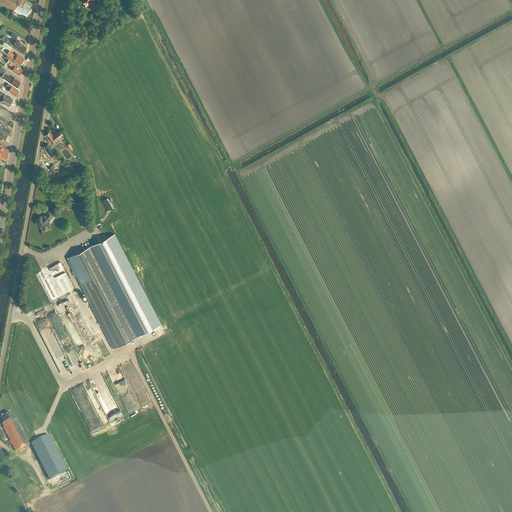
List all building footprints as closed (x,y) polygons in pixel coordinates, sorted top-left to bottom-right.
[(30,7),(32,3),(26,0),(0,0),(0,2),(21,14),(21,13),(27,16),(31,8),(30,7)] [(22,52),(26,47),(23,44),(19,41),(18,43),(15,41),(13,45),(15,47),(22,52)] [(12,47),(5,42),(2,45),(10,50),(12,47)] [(14,59),(20,64),(21,63),(22,62),(22,61),(24,59),(17,54),(16,56),(9,51),(7,54),(14,59)] [(11,70),(18,75),(22,69),(15,65),(16,64),(9,59),(6,63),(13,68),(11,70)] [(0,75),(17,87),(20,82),(13,77),(13,78),(4,72),(6,70),(1,66),(0,67),(0,75)] [(11,93),(15,95),(18,91),(11,86),(8,84),(6,87),(9,89),(8,91),(11,93)] [(9,106),(13,99),(2,93),(0,95),(0,101),(3,104),(3,103),(9,106)] [(5,126),(1,123),(0,124),(0,129),(7,134),(7,133),(8,133),(9,132),(9,131),(9,130),(4,127),(5,126)] [(59,130),(53,135),(49,131),(45,135),(48,139),(51,144),(57,140),(56,140),(63,135),(59,130)] [(0,151),(6,155),(8,150),(3,147),(3,146),(0,144),(0,151)] [(57,159),(59,157),(51,147),(50,147),(48,144),(44,147),(45,148),(44,149),(51,156),(53,154),(57,159)] [(112,201),(110,198),(108,200),(106,198),(103,200),(108,210),(112,208),(109,203),(112,201)] [(42,216),(41,216),(35,222),(44,229),(49,223),(48,222),(53,215),(47,210),(42,216)] [(113,348),(161,324),(114,234),(67,258),(113,348)] [(60,262),(36,274),(50,302),(74,290),(60,262)] [(77,349),(86,345),(69,313),(67,314),(68,316),(63,318),(77,344),(75,346),(77,349)] [(127,407),(129,413),(140,410),(138,404),(127,407)] [(10,413),(1,418),(4,424),(2,425),(4,428),(3,428),(15,453),(30,445),(17,419),(14,421),(10,413)] [(49,436),(31,445),(49,480),(67,471),(49,436)]
